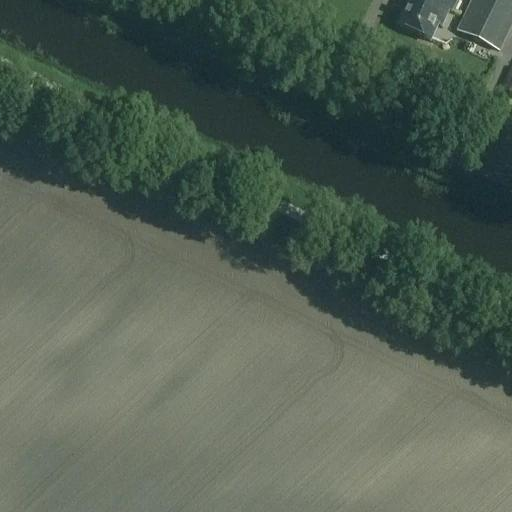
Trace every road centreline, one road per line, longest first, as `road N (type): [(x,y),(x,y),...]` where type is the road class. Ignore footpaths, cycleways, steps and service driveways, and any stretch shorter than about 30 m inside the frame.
road 1 (unclassified): [(511,315),(0,74)]
road 2 (tertiary): [(511,178),(134,0)]
